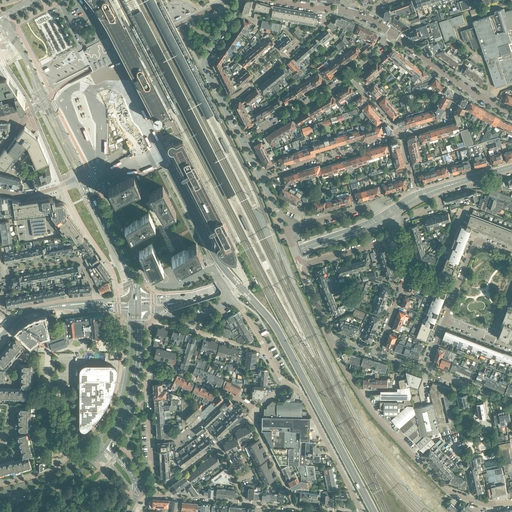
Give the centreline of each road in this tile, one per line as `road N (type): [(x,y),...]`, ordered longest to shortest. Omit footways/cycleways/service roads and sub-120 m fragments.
road 1 (residential): [(511,503),(484,504),(447,491),(373,415),(332,347)]
road 2 (secondary): [(196,296),(356,229)]
road 3 (secondary): [(76,179),(0,37)]
road 4 (residential): [(98,303),(80,256),(11,269),(0,300)]
road 5 (residential): [(361,511),(298,389),(285,385)]
road 6 (residential): [(261,180),(400,134)]
road 7 (secondary): [(106,447),(134,389),(139,310)]
road 8 (residential): [(222,102),(280,62),(323,23),(325,9)]
road 9 (secondary): [(130,309),(122,393),(97,442)]
road 10 (residential): [(154,493),(150,364)]
road 11 (residential): [(233,297),(212,267),(170,286),(128,269)]
road 12 (residential): [(241,140),(349,75)]
